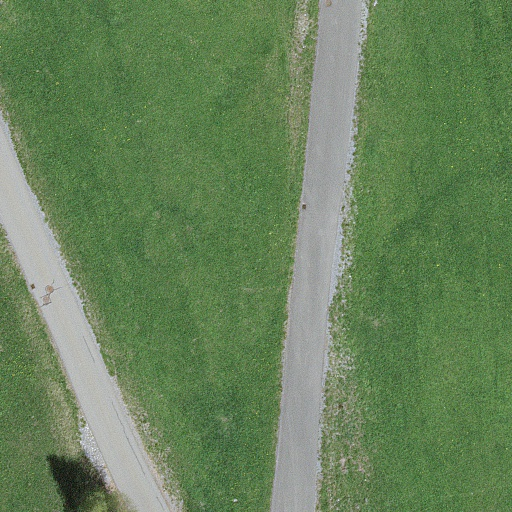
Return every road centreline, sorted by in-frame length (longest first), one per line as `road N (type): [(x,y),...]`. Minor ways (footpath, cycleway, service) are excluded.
road 1 (unclassified): [(284,511),(333,0)]
road 2 (residential): [(0,187),(141,511)]
